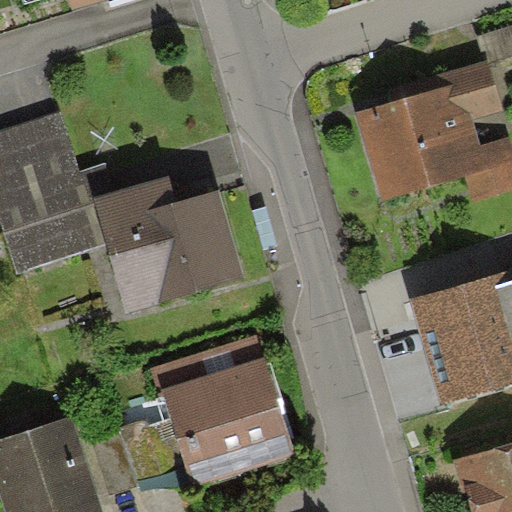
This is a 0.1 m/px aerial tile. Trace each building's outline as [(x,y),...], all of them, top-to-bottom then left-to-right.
[(47,0),(48,2),(54,0),(69,0),(72,10),(106,0),(47,0)] [(390,108),(357,117),(382,201),(464,177),(472,205),(511,193),(511,140),(511,138),(481,147),(474,123),(505,114),(489,61),(394,89),(386,91),(390,108)] [(0,132),(0,223),(16,274),(105,245),(91,199),(114,192),(107,165),(81,173),(61,112),(0,132)] [(114,192),(91,199),(105,245),(125,313),(244,278),(217,189),(175,201),(173,195),(167,176),(114,192)] [(422,302),(411,305),(443,410),(511,388),(511,276),(511,277),(511,275),(422,302)] [(257,336),(151,370),(160,398),(164,396),(170,418),(188,470),(194,491),(296,458),(257,336)] [(147,421),(119,430),(138,487),(188,470),(170,418),(148,426),(147,421)] [(0,443),(0,496),(5,511),(103,511),(100,500),(81,444),(73,419),(0,443)] [(119,430),(81,444),(100,500),(138,487),(119,430)] [(511,511),(511,444),(455,461),(469,511),(511,511)]
